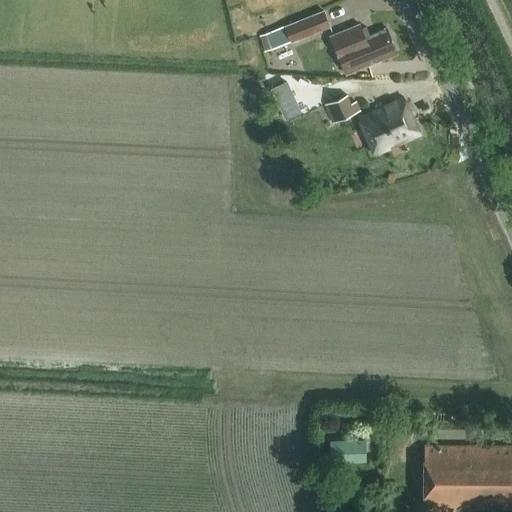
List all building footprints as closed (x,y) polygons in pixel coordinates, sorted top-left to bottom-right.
[(324,11),(284,26),(290,42),(330,27),(324,11)] [(330,36),(340,60),(346,74),(388,56),(385,50),(393,47),(385,28),(364,37),(358,24),(330,36)] [(273,45),(286,41),(282,28),(269,33),(273,45)] [(352,104),(348,95),(325,106),(333,123),(361,111),(357,102),(352,104)] [(358,119),(375,155),(420,134),(403,98),(358,119)] [(366,462),(366,441),(331,441),(332,463),(366,462)] [(511,446),(424,446),(425,511),(462,511),(462,508),(511,507),(511,446)]
